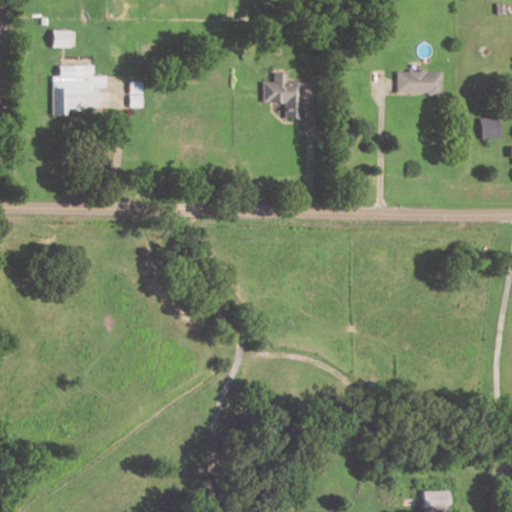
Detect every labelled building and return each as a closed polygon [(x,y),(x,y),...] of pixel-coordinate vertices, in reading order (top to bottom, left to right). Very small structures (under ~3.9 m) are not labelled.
[(48,31),(48,47),(66,47),(67,31),(48,31)] [(391,72),(437,73),(436,96),(391,95),(391,72)] [(47,80),(87,79),(88,89),(93,89),(93,108),(59,108),(59,115),(47,115),(47,80)] [(138,80),(125,81),(125,107),(138,107),(138,80)] [(257,83),(257,102),(280,102),(279,119),(295,119),(295,83),(257,83)] [(475,120),(493,119),(495,138),(476,139),(475,120)] [(416,493),(417,511),(443,511),(442,491),(416,493)]
